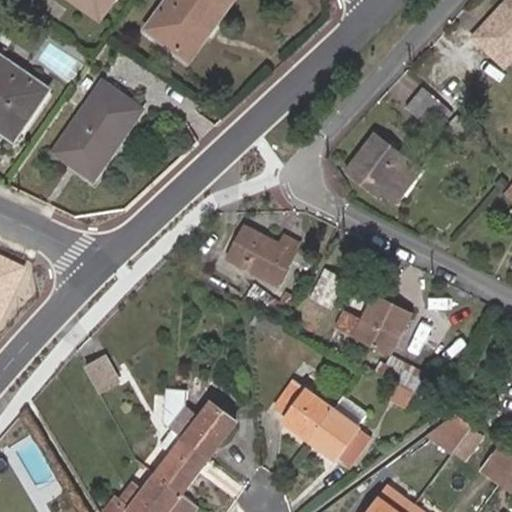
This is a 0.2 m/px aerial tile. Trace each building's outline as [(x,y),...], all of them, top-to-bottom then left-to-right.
[(73,0),(101,19),(114,0),(73,0)] [(207,24),(213,29),(234,0),(170,0),(148,29),(185,55),(207,24)] [(511,64),(511,0),(507,0),(498,10),(502,14),(485,32),(482,29),(471,41),(505,72),(511,64)] [(498,10),(482,29),(485,32),(502,14),(498,10)] [(191,60),(213,29),(207,24),(185,55),(191,60)] [(0,115),(21,130),(49,89),(0,54),(0,115)] [(95,179),(145,109),(105,81),(55,152),(95,179)] [(80,87),(71,99),(80,105),(88,93),(80,87)] [(437,132),(453,112),(425,87),(408,108),(437,132)] [(0,127),(15,137),(21,130),(0,115),(0,127)] [(471,126),(462,117),(454,125),(463,134),(471,126)] [(398,203),(423,171),(377,134),(347,171),(381,197),(385,192),(398,203)] [(281,286),(304,243),(287,235),(283,243),(246,224),(228,258),(281,286)] [(0,320),(26,267),(0,254),(0,320)] [(330,307),(346,278),(328,268),(312,297),(330,307)] [(284,307),(257,285),(248,294),(277,316),(284,307)] [(338,328),(391,356),(414,313),(393,302),(398,293),(382,285),(364,318),(347,310),(338,328)] [(292,307),(297,297),(288,292),(282,302),(292,307)] [(260,312),(253,324),(281,337),(287,326),(260,312)] [(438,358),(452,332),(427,318),(413,344),(438,358)] [(108,355),(88,367),(102,393),(122,381),(108,355)] [(372,355),(367,366),(447,409),(453,397),(422,381),(426,373),(391,356),(387,363),(372,355)] [(283,421),(310,441),(335,408),(295,379),(276,406),(288,415),(283,421)] [(406,407),(413,394),(398,386),(391,399),(406,407)] [(188,390),(168,388),(164,423),(174,430),(212,459),(240,422),(213,399),(200,415),(187,405),(188,390)] [(356,407),(343,397),(335,408),(310,441),(339,462),(341,459),(351,466),(373,438),(362,430),(363,428),(348,418),(356,407)] [(472,430),(454,416),(426,437),(436,445),(440,439),(457,451),(472,430)] [(485,436),(474,427),(472,430),(457,451),(467,459),(485,436)] [(172,452),(156,473),(185,495),(212,459),(174,430),(162,445),(172,452)] [(500,485),(511,468),(511,450),(502,444),(482,471),(500,485)] [(511,468),(500,485),(511,493),(511,468)] [(190,511),(196,504),(185,495),(156,473),(156,474),(151,481),(143,491),(128,510),(118,503),(110,511),(190,511)] [(128,510),(143,491),(142,490),(133,483),(119,502),(118,503),(128,510)] [(370,511),(412,511),(418,505),(418,504),(391,484),(370,511)]
